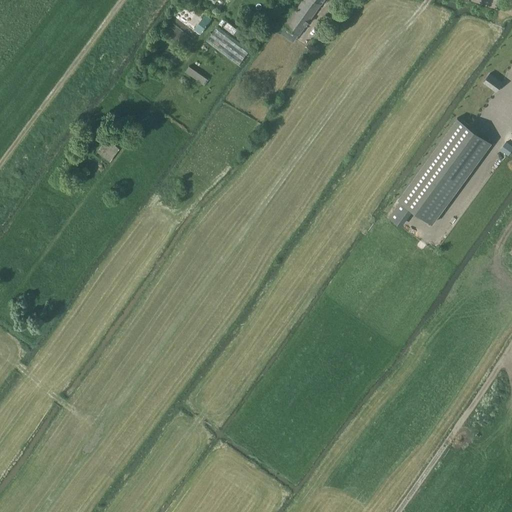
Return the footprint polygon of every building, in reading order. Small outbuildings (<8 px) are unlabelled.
[(302,0),(284,24),(298,35),(324,0),(302,0)] [(205,13),(193,28),(199,33),(211,18),(205,13)] [(227,21),(223,27),(228,30),(232,25),(227,21)] [(251,50),(218,25),(208,38),(241,63),(251,50)] [(188,66),(184,71),(203,84),(207,79),(188,66)] [(503,82),(490,73),(483,82),(496,91),(503,82)] [(492,142),(458,118),(399,199),(433,223),(492,142)] [(511,144),(507,141),(501,150),(509,155),(511,151),(511,144)]
